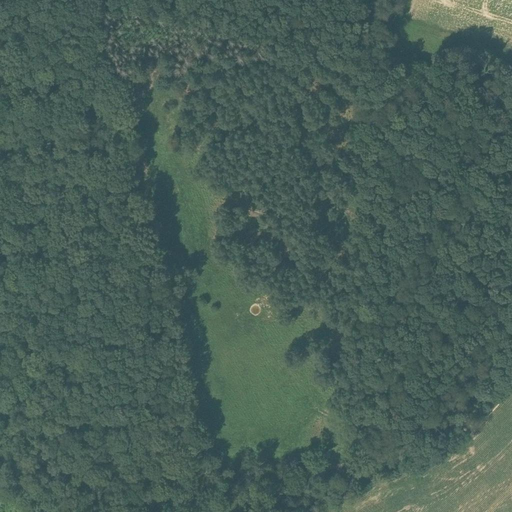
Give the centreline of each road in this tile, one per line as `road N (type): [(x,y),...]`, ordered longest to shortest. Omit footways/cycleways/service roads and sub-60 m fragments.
road 1 (track): [(76,511),(233,492),(447,446),(511,384)]
road 2 (track): [(234,35),(350,70),(428,178),(511,201)]
